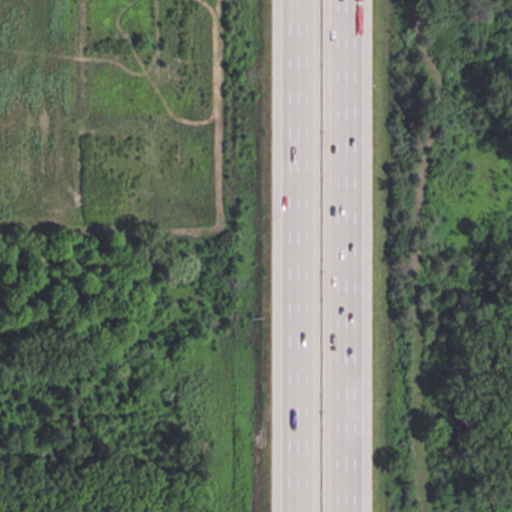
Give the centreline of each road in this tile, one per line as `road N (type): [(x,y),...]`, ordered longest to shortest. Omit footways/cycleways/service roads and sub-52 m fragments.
road 1 (motorway): [(349,511),(349,0)]
road 2 (motorway): [(293,0),(293,511)]
